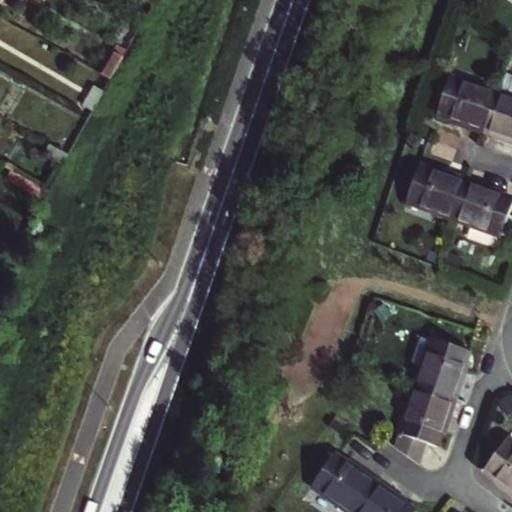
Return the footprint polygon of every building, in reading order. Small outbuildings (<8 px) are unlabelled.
[(118,45),(114,53),(123,58),(127,51),(118,45)] [(101,74),(111,80),(123,58),(114,53),(101,74)] [(437,114),(452,119),(471,125),(469,131),(483,136),(497,95),(449,79),(437,114)] [(85,104),(93,109),(104,92),(94,86),(85,104)] [(500,135),(511,139),(511,100),(497,95),(483,136),(497,141),(500,135)] [(471,125),(452,119),(450,125),(469,131),(471,125)] [(511,139),(500,135),(497,141),(511,145),(511,139)] [(468,178),(454,173),(451,180),(433,173),(418,167),(406,203),(454,220),(468,178)] [(451,180),(454,173),(436,167),(433,173),(451,180)] [(8,179),(44,199),(49,190),(13,170),(8,179)] [(511,205),(511,200),(500,197),(480,190),(482,183),(468,178),(454,220),(501,237),(511,205)] [(480,190),(500,197),(502,191),(482,183),(480,190)] [(462,366),(467,351),(430,339),(429,342),(420,339),(412,364),(421,367),(415,387),(458,401),(463,388),(456,386),(462,366)] [(456,386),(463,388),(469,369),(462,366),(456,386)] [(395,448),(419,464),(425,443),(436,447),(441,432),(447,413),(454,415),(458,401),(415,387),(399,435),(395,448)] [(447,413),(441,432),(448,434),(454,415),(447,413)] [(484,471),(495,479),(511,491),(508,496),(511,498),(511,442),(508,439),(484,471)] [(361,477),(345,465),(333,456),(312,487),(346,511),(357,511),(379,481),(365,471),(361,477)] [(349,460),(345,465),(361,477),(365,471),(349,460)] [(508,496),(511,491),(495,479),(492,484),(508,496)] [(410,511),(403,506),(386,495),(390,489),(379,481),(357,511),(410,511)] [(406,501),(390,489),(386,495),(403,506),(406,501)]
